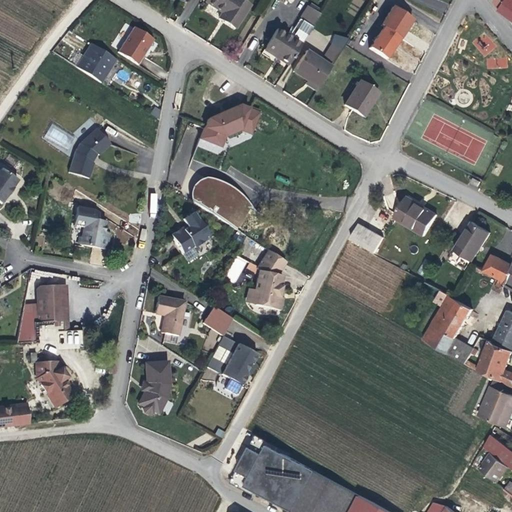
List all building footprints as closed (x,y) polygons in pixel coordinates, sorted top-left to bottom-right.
[(240,0),(205,0),(205,2),(222,12),(222,13),(228,17),(224,22),(235,29),(249,5),(240,0)] [(494,0),(493,2),(499,10),(504,3),(505,0),(494,0)] [(499,10),(511,19),(511,8),(504,3),(499,10)] [(308,6),(292,30),(305,38),(320,14),(308,6)] [(393,6),(381,25),(400,38),(412,19),(393,6)] [(218,19),(224,22),(228,17),(222,13),(218,19)] [(118,51),(137,64),(153,40),(134,27),(118,51)] [(276,29),(266,46),(280,55),(277,59),(288,65),(301,45),(286,36),(276,29)] [(290,29),(286,36),(301,45),(305,38),(292,30),(290,29)] [(484,32),(472,43),(485,57),(497,45),(484,32)] [(331,43),(321,60),(332,66),(342,50),(331,43)] [(101,83),(116,60),(90,44),(76,67),(101,83)] [(263,50),(277,59),(280,55),(266,46),(263,50)] [(306,80),(318,87),(332,66),(321,60),(306,50),(292,71),(306,80)] [(507,57),(486,58),(487,69),(507,68),(507,57)] [(316,91),(318,87),(306,80),(304,84),(316,91)] [(359,81),(345,105),(363,116),(378,92),(359,81)] [(239,130),(248,109),(239,105),(206,119),(202,129),(224,137),(225,136),(239,130)] [(151,115),(158,118),(161,109),(154,107),(151,115)] [(258,113),(248,109),(239,130),(249,134),(258,113)] [(97,154),(99,155),(111,144),(96,128),(80,143),(75,151),(68,172),(89,178),(94,163),(92,161),(97,154)] [(220,146),(224,137),(202,129),(199,139),(220,146)] [(239,132),(239,130),(225,136),(226,138),(228,139),(238,134),(239,134),(239,132)] [(2,169),(0,171),(0,202),(1,203),(7,195),(8,196),(14,188),(12,187),(18,180),(2,169)] [(195,179),(194,203),(213,204),(213,220),(236,221),(236,218),(243,218),(244,188),(217,187),(217,197),(211,197),(211,180),(195,179)] [(406,197),(394,217),(424,235),(437,214),(424,206),(423,208),(406,197)] [(83,227),(80,245),(107,250),(109,236),(103,235),(104,231),(106,221),(97,220),(98,214),(93,211),(76,208),(73,226),(83,227)] [(187,227),(183,230),(193,246),(194,247),(210,237),(193,212),(182,219),(187,227)] [(455,250),(472,261),(491,232),(474,221),(455,250)] [(360,223),(351,239),(374,252),(383,237),(360,223)] [(193,246),(183,230),(179,229),(173,233),(172,237),(182,253),(193,246)] [(256,268),(258,270),(278,274),(286,261),(267,249),(256,268)] [(511,267),(511,264),(494,254),(485,269),(506,282),(511,269),(511,267)] [(235,283),(247,261),(237,255),(224,277),(235,283)] [(278,274),(258,270),(254,289),(254,291),(257,292),(254,304),(280,310),(282,297),(280,296),(282,286),(280,286),(282,275),(278,274)] [(38,304),(39,311),(40,322),(48,322),(64,321),(62,286),(39,287),(37,289),(38,304)] [(244,302),(254,304),(257,292),(254,291),(254,289),(247,287),(244,302)] [(456,337),(473,308),(450,295),(433,324),(456,337)] [(185,301),(158,296),(155,313),(165,315),(161,332),(178,335),(185,301)] [(203,323),(223,335),(234,318),(214,306),(203,323)] [(511,348),(511,311),(509,310),(494,341),(511,348)] [(17,342),(36,341),(35,323),(40,322),(39,311),(23,312),(17,342)] [(64,321),(48,322),(48,341),(55,340),(83,339),(82,330),(68,330),(64,331),(64,321)] [(48,341),(48,322),(40,322),(35,323),(36,341),(48,341)] [(447,352),(456,337),(433,324),(425,339),(447,352)] [(221,373),(238,343),(223,335),(207,365),(221,373)] [(475,348),(456,337),(447,352),(466,363),(475,348)] [(83,348),(83,339),(55,340),(56,349),(83,348)] [(505,369),(511,351),(511,348),(494,341),(490,340),(479,370),(500,380),(505,369)] [(257,354),(238,343),(221,373),(229,378),(240,384),(242,385),(248,375),(247,370),(251,363),(252,364),(257,354)] [(57,361),(38,358),(39,362),(42,362),(47,371),(58,365),(57,361)] [(42,362),(39,362),(36,363),(36,378),(55,407),(73,395),(63,379),(67,377),(61,368),(60,368),(58,365),(47,371),(42,362)] [(167,362),(145,363),(146,382),(145,390),(139,403),(144,406),(153,410),(159,413),(165,400),(169,386),(167,362)] [(511,372),(505,369),(500,380),(511,384),(511,372)] [(235,393),(240,384),(229,378),(224,388),(235,393)] [(511,393),(493,385),(480,415),(502,425),(507,415),(510,416),(511,416),(511,393)] [(13,405),(13,408),(15,424),(28,423),(26,403),(13,405)] [(0,426),(15,424),(13,408),(0,409),(0,426)] [(506,427),(510,416),(507,415),(502,425),(506,427)] [(213,432),(220,436),(223,431),(216,427),(213,432)] [(254,494),(256,491),(237,481),(259,439),(279,450),(281,446),(258,434),(232,482),(254,494)] [(279,450),(259,439),(237,481),(256,491),(293,511),(315,470),(279,450)] [(492,452),(480,468),(497,481),(509,466),(506,463),(492,452)] [(351,511),(360,493),(315,470),(293,511),(294,511),(351,511)] [(393,511),(360,493),(351,511),(393,511)] [(456,511),(449,505),(436,501),(429,511),(456,511)]
